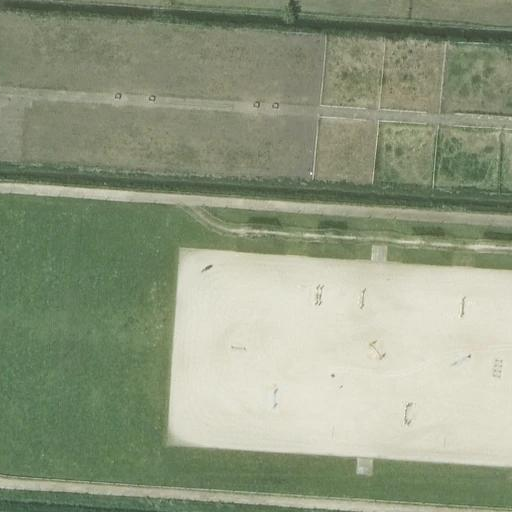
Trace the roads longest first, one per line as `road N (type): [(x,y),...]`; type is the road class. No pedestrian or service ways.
road 1 (track): [(0,94),(511,126)]
road 2 (track): [(0,317),(511,348)]
